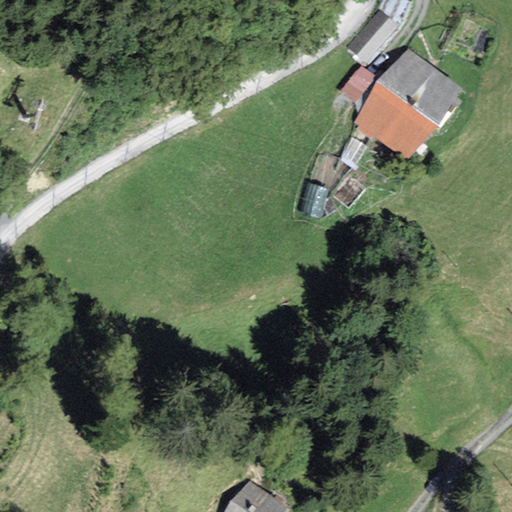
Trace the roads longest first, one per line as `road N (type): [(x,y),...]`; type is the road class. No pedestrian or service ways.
road 1 (unclassified): [(0,248),(97,171),(308,59),(364,0)]
road 2 (track): [(511,414),(465,454),(448,511)]
